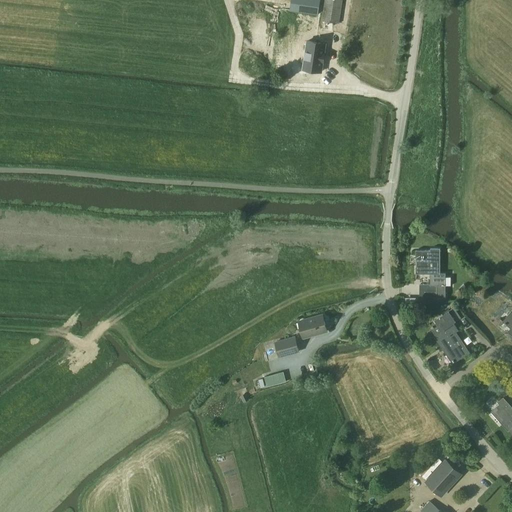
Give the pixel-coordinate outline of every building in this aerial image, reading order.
[(317,13),(319,0),(294,0),(293,9),(317,13)] [(342,0),(324,0),(321,21),(339,24),(342,0)] [(305,40),(302,66),(320,68),(323,43),(305,40)] [(430,273),(430,285),(419,286),(419,297),(436,296),(446,296),(446,286),(451,286),(451,277),(445,277),(445,274),(440,274),(440,249),(430,249),(430,250),(416,250),(416,273),(430,273)] [(461,317),(454,307),(434,321),(438,327),(432,331),(435,335),(433,336),(443,350),(445,349),(455,362),(469,352),(456,332),(458,331),(453,323),(461,317)] [(511,311),(502,322),(510,329),(508,332),(511,335),(511,311)] [(298,321),(303,338),(327,332),(323,315),(298,321)] [(278,358),(300,352),(295,336),(274,342),(278,358)] [(284,372),(264,377),(267,387),(286,382),(284,372)] [(500,404),(494,409),(491,411),(511,434),(511,407),(503,398),(498,402),(500,404)] [(412,468),(424,479),(439,462),(434,457),(428,464),(422,458),(412,468)] [(427,482),(441,495),(462,473),(447,460),(427,482)] [(442,511),(430,501),(421,511),(422,511),(442,511)]
